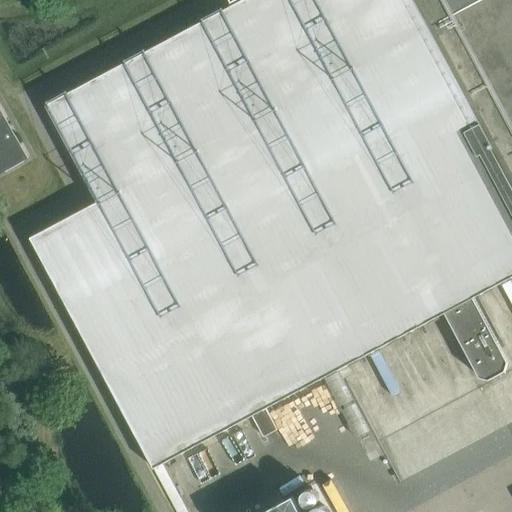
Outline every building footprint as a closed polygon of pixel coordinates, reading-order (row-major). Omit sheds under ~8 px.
[(511,174),(503,157),(432,24),(418,0),(240,0),(230,6),(46,104),(97,201),(30,237),(154,469),(252,416),(267,408),(445,313),(480,377),(489,380),(505,371),(508,361),(474,297),(511,276),(511,174)] [(418,0),(432,24),(476,0),(418,0)] [(511,151),(511,0),(476,0),(432,24),(503,157),(511,151)] [(0,113),(0,173),(26,159),(0,113)] [(511,151),(503,157),(511,174),(511,151)] [(267,408),(252,416),(263,437),(278,429),(267,408)] [(301,511),(293,496),(262,511),(301,511)]
